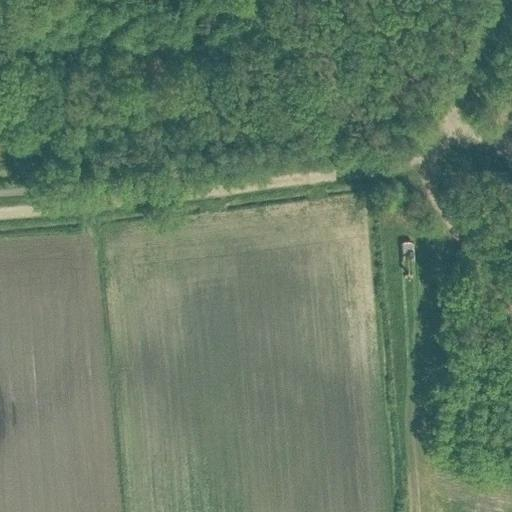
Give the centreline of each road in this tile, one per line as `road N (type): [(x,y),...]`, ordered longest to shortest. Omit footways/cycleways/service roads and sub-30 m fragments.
road 1 (track): [(420,156),(388,169),(0,211)]
road 2 (track): [(420,156),(511,307)]
road 3 (unclassified): [(420,156),(493,0)]
